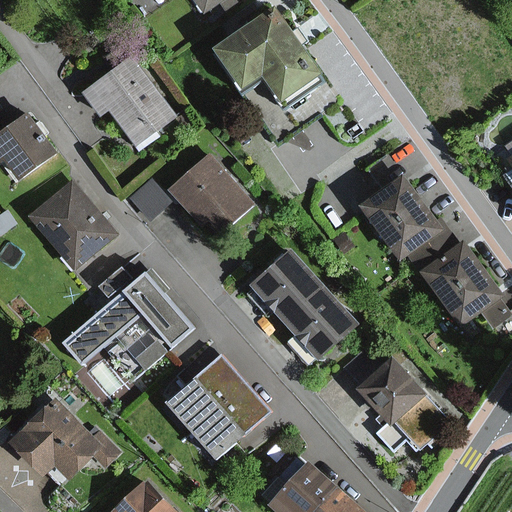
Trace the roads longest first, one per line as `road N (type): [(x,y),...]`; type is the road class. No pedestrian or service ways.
road 1 (residential): [(381,511),(23,89)]
road 2 (residential): [(511,246),(327,0)]
road 3 (residential): [(0,16),(81,121)]
road 4 (residential): [(502,405),(435,511)]
